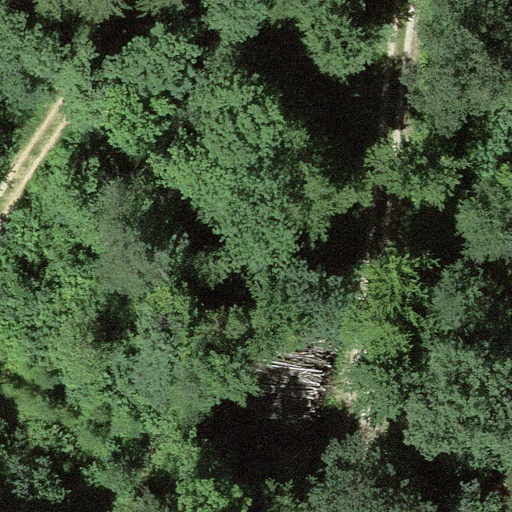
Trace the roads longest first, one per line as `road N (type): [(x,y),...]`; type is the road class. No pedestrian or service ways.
road 1 (track): [(416,0),(364,511)]
road 2 (track): [(141,0),(0,217)]
